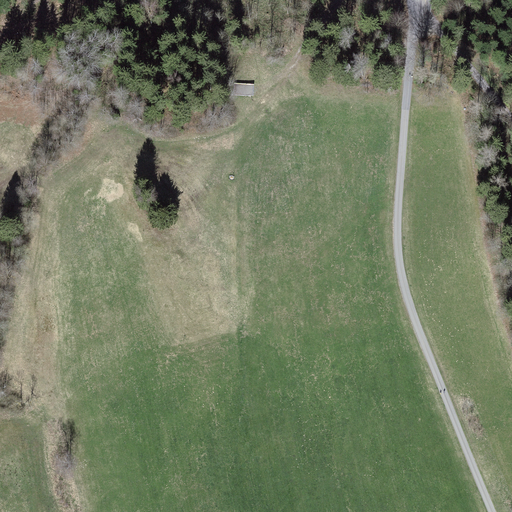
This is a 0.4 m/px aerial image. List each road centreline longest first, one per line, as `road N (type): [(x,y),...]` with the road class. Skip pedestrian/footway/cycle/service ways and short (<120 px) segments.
road 1 (unclassified): [(406,0),(414,54),(399,257),(408,301),(494,511)]
road 2 (track): [(420,0),(511,106)]
